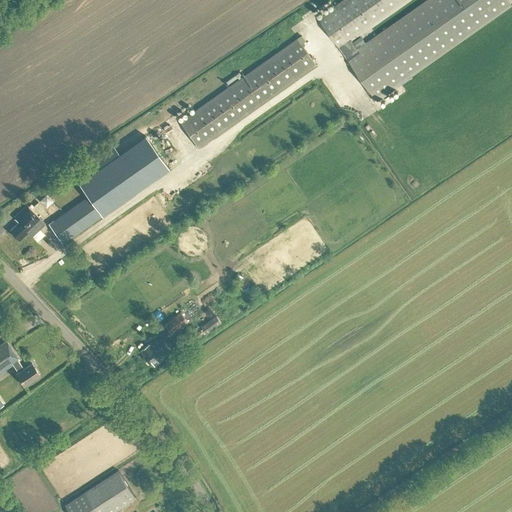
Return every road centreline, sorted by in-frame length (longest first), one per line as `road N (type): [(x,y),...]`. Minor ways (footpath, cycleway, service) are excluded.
road 1 (tertiary): [(211,511),(166,437),(0,265)]
road 2 (track): [(359,511),(511,411)]
